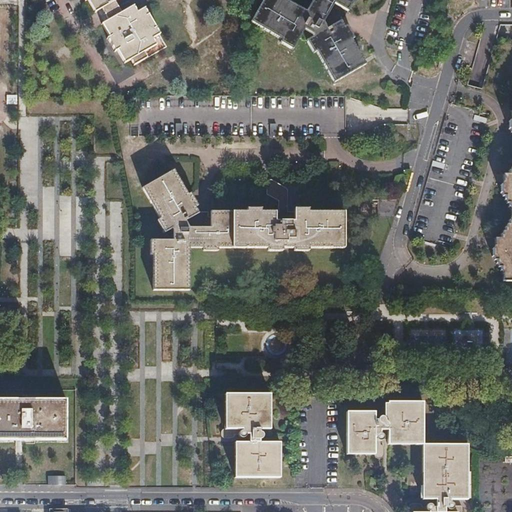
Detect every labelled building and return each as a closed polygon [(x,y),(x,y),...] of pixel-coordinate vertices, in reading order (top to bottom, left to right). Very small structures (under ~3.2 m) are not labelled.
[(87,0),(95,13),(98,11),(101,9),(108,21),(105,23),(102,24),(108,34),(111,33),(113,36),(107,39),(111,45),(119,41),(122,47),(120,49),(117,50),(124,64),(127,62),(131,60),(135,65),(148,58),(166,47),(159,35),(155,28),(148,16),(144,9),(139,0),(87,0)] [(312,0),(306,12),(286,0),(280,0),(279,0),(263,0),(251,22),(294,47),(304,29),(312,34),(314,36),(309,39),(334,82),(365,64),(344,27),(341,29),(337,23),(340,21),(342,20),(346,14),(341,11),(342,9),(347,12),(351,5),(349,3),(350,0),(312,0)] [(111,45),(107,39),(106,39),(113,52),(117,50),(120,49),(122,47),(119,41),(111,45)] [(504,253),(493,253),(493,257),(491,257),(493,260),(497,260),(497,264),(496,264),(498,267),(501,267),(501,271),(500,271),(502,275),(507,275),(508,281),(511,281),(511,126),(510,126),(509,129),(508,129),(510,133),(511,132),(511,167),(510,168),(508,171),(509,172),(509,175),(511,174),(511,189),(501,190),(501,193),(500,193),(502,197),(505,197),(505,200),(504,200),(506,204),(509,203),(509,207),(508,207),(510,211),(511,210),(511,217),(510,218),(508,221),(509,222),(509,224),(507,224),(504,228),(505,228),(505,231),(502,231),(500,235),(501,235),(501,239),(504,239),(504,253)] [(193,208),(195,207),(188,194),(173,170),(142,188),(159,218),(157,220),(165,233),(171,229),(173,231),(173,241),(150,240),(150,255),(153,255),(153,291),(188,291),(189,248),(203,248),(203,251),(218,251),(218,248),(267,248),(267,251),(282,251),(282,248),(294,248),(294,251),(308,251),(309,248),(344,248),(344,212),(309,212),(309,209),(295,209),(294,214),(287,214),(287,192),(287,191),(286,189),(283,187),(274,181),(271,180),(269,181),(267,182),(266,184),(267,195),(278,201),(278,212),(261,212),(261,209),(246,209),(246,212),(211,212),(211,217),(208,217),(208,212),(200,212),(198,213),(196,214),(193,208)] [(501,186),(501,190),(511,189),(511,174),(509,175),(507,175),(507,181),(503,181),(502,183),(500,185),(501,186)] [(360,217),(372,217),(372,202),(360,202),(360,217)] [(493,250),(493,253),(504,253),(504,239),(501,239),(499,239),(499,246),(494,246),(491,249),(493,250)] [(267,395),(227,395),(227,430),(224,430),(222,431),(221,433),(221,435),(222,436),(224,437),(232,438),(233,436),(234,434),(237,434),(238,437),(240,438),(241,439),(241,443),(237,443),(237,477),(277,478),(277,443),(259,443),(259,440),(261,439),(262,437),(262,436),(270,436),(271,435),(272,434),(272,431),(271,429),(269,429),(267,429),(267,395)] [(0,439),(65,439),(65,401),(45,400),(0,400),(0,439)] [(411,445),(422,445),(422,403),(387,403),(387,412),(384,412),(346,413),(346,452),(374,452),(374,455),(374,457),(376,458),(377,459),(379,459),(381,458),(383,456),(383,455),(383,447),(382,446),(380,445),(380,441),(381,441),(383,440),(383,439),(384,437),(388,437),(388,441),(411,441),(411,445)] [(464,445),(425,445),(424,499),(429,499),(429,504),(426,505),(425,506),(425,507),(422,507),(421,505),(420,504),(410,504),(408,504),(407,506),(407,510),(407,511),(460,511),(461,511),(462,510),(462,508),(461,507),(453,507),(453,505),(451,503),(449,502),(449,499),(464,499),(464,445)] [(511,511),(511,457),(477,457),(476,511),(511,511)] [(64,484),(64,475),(47,475),(47,484),(64,484)]
